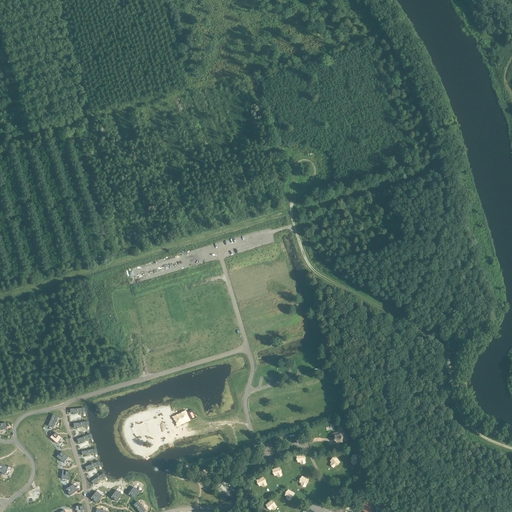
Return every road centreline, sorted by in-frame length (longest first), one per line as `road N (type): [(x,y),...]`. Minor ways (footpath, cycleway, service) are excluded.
road 1 (track): [(0,297),(429,171)]
road 2 (track): [(291,190),(290,211),(311,268),(437,340),(461,415),(511,449)]
road 3 (unknown): [(380,0),(425,79),(460,179),(448,256),(412,325)]
road 4 (unknown): [(367,0),(414,79),(448,176),(442,251),(408,322)]
